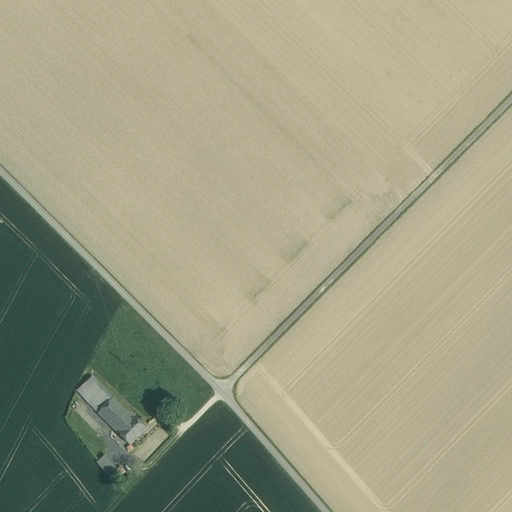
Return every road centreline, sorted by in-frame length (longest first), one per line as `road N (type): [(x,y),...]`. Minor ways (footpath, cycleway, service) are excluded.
road 1 (unclassified): [(221,391),(511,96)]
road 2 (unclassified): [(221,391),(0,172)]
road 3 (track): [(107,511),(221,391)]
road 4 (unclassified): [(325,511),(221,391)]
